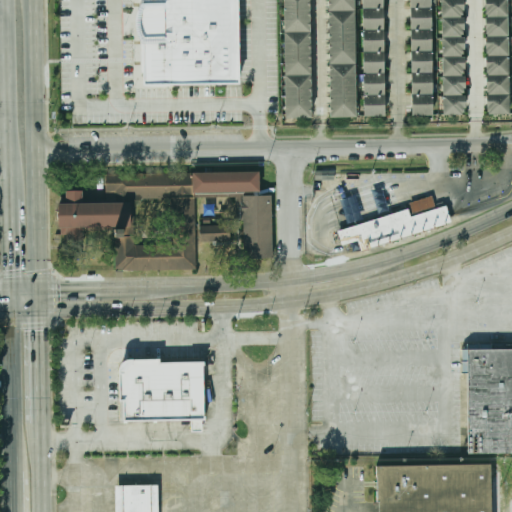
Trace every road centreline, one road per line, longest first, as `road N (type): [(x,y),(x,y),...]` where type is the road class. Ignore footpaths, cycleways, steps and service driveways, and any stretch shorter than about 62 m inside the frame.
road 1 (secondary): [(41,308),(293,302),(398,278),(511,234)]
road 2 (residential): [(479,143),(38,152)]
road 3 (primary): [(40,290),(35,0)]
road 4 (primary): [(5,0),(10,199)]
road 5 (secondary): [(293,281),(122,287)]
road 6 (residential): [(293,302),(292,148)]
road 7 (secondary): [(511,208),(376,262)]
road 8 (primary): [(13,310),(14,453)]
